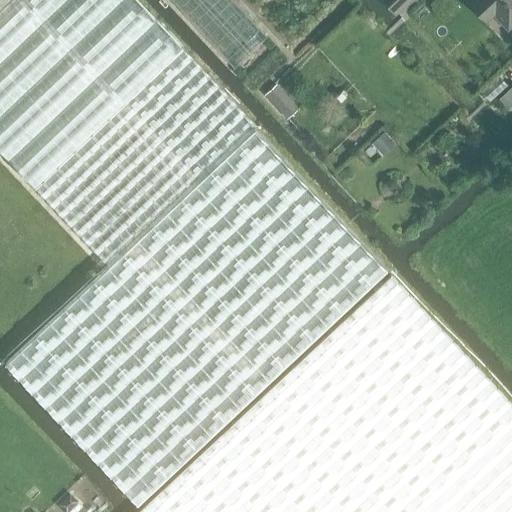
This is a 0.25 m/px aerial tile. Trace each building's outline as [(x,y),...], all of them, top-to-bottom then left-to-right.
[(0,0),(0,150),(108,266),(6,362),(138,502),(388,267),(252,124),(254,122),(138,0),(0,0)] [(233,0),(172,0),(235,67),(268,36),(233,0)] [(382,0),(396,13),(409,0),(382,0)] [(511,0),(484,0),(475,8),(487,21),(496,13),(511,30),(511,28),(511,0)] [(288,114),(301,103),(279,80),(267,91),(288,114)] [(511,511),(511,408),(389,276),(133,511),(511,511)]
